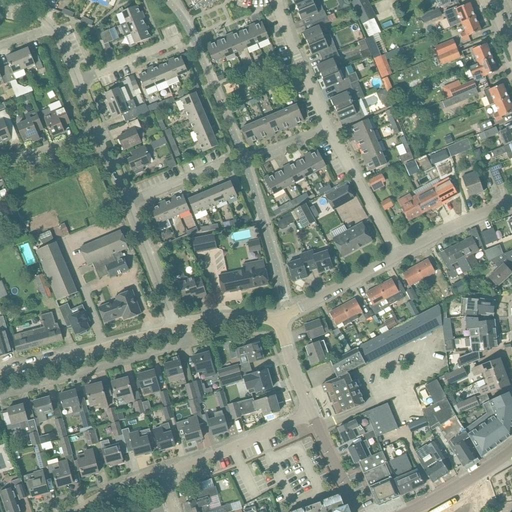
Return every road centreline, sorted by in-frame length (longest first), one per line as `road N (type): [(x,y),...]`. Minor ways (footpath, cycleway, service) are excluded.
road 1 (residential): [(184,326),(188,343),(0,393)]
road 2 (tertiary): [(0,376),(175,328)]
road 3 (residential): [(162,473),(310,414)]
road 4 (residential): [(396,255),(327,128)]
road 5 (residential): [(327,128),(276,0)]
road 6 (residential): [(127,202),(175,328)]
road 7 (residential): [(279,320),(396,255)]
road 8 (residential): [(396,255),(511,204)]
road 9 (residential): [(78,82),(191,35)]
